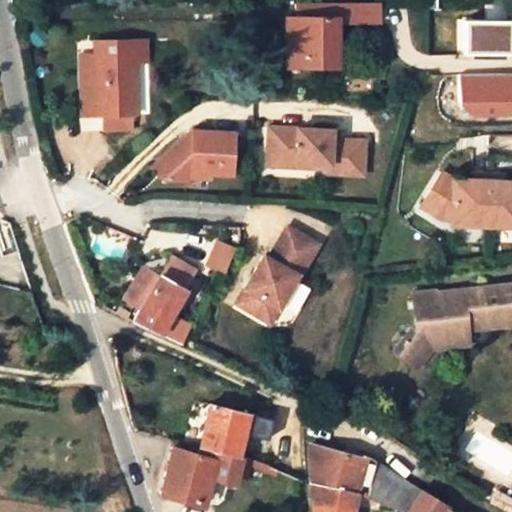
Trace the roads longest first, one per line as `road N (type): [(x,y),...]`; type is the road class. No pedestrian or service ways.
road 1 (unclassified): [(35,184),(147,511)]
road 2 (unclassified): [(0,7),(35,184)]
